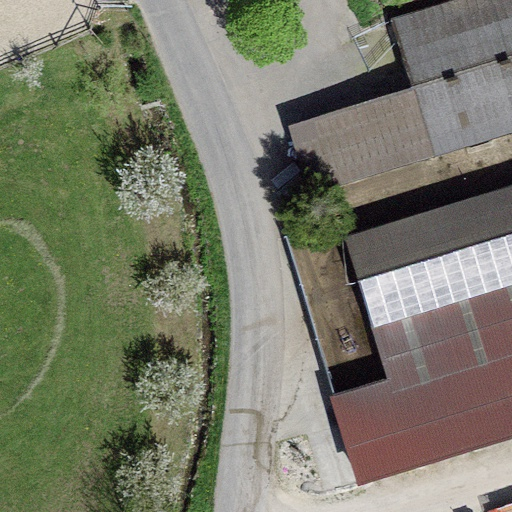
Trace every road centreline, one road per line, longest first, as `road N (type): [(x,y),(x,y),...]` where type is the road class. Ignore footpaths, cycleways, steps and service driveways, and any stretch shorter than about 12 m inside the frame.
road 1 (unclassified): [(232,511),(251,396),(247,231),(162,0)]
road 2 (track): [(207,123),(368,70)]
